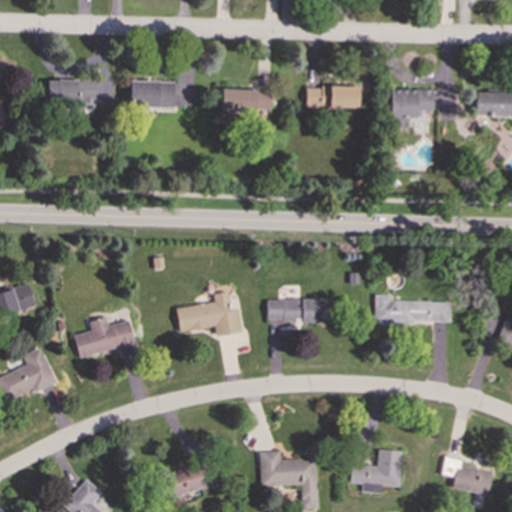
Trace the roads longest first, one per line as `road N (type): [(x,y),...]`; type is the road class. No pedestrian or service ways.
road 1 (residential): [(511,418),(396,390),(257,389),(141,412),(0,471)]
road 2 (tertiary): [(511,230),(0,216)]
road 3 (residential): [(511,37),(0,25)]
